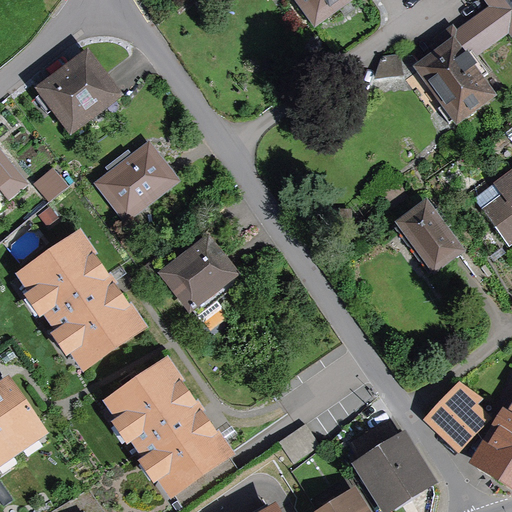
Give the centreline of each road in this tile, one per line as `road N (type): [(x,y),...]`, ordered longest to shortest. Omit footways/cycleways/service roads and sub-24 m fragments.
road 1 (residential): [(475,511),(225,147),(107,0)]
road 2 (residential): [(85,0),(0,85)]
